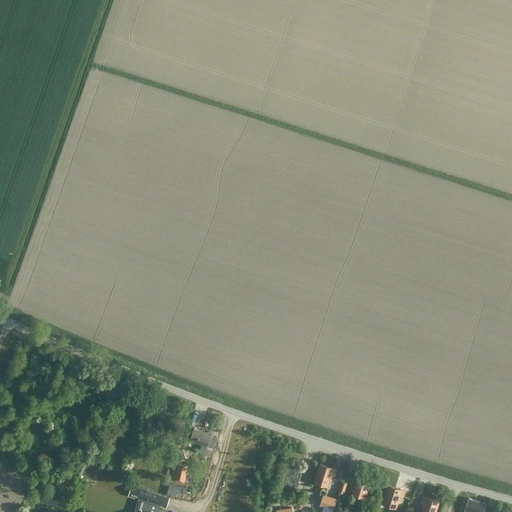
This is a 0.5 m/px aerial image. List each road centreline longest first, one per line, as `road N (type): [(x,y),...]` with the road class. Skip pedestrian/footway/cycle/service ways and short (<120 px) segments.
road 1 (unclassified): [(309,439),(0,320)]
road 2 (unclassified): [(455,486),(309,439)]
